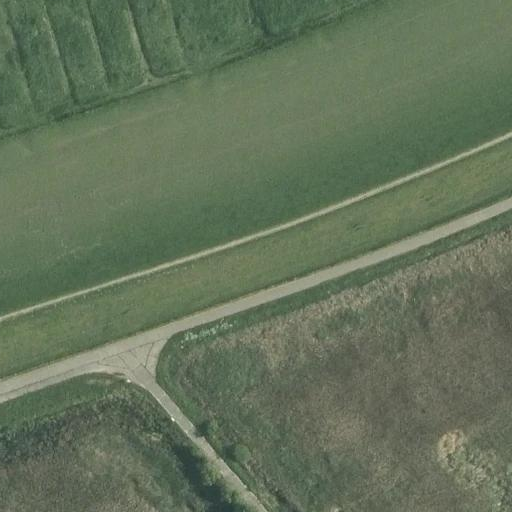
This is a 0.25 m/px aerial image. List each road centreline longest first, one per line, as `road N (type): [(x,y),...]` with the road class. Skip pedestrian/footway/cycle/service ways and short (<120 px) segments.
road 1 (track): [(0,390),(511,201)]
road 2 (track): [(114,350),(256,511)]
